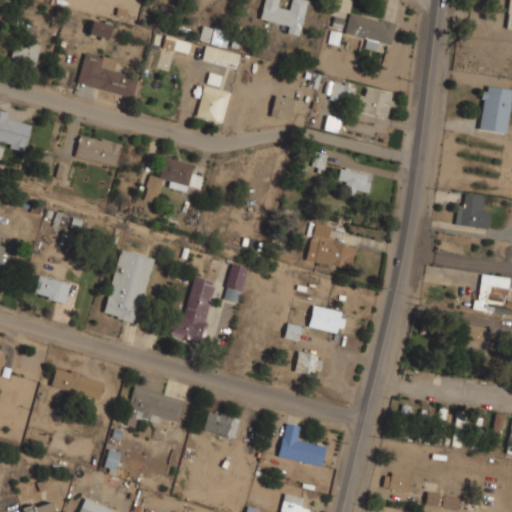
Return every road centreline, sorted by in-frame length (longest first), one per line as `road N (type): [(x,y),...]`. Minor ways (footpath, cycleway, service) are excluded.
road 1 (tertiary): [(439,0),(411,224),(342,511)]
road 2 (residential): [(420,145),(310,133),(228,143),(0,85)]
road 3 (residential): [(366,414),(0,312)]
